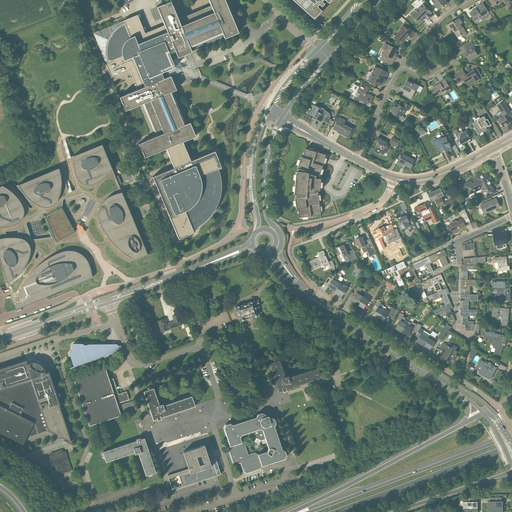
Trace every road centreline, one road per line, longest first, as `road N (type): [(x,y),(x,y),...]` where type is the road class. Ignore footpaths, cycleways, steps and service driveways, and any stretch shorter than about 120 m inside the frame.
road 1 (unclassified): [(174,276),(59,0)]
road 2 (secondary): [(265,255),(309,302),(461,396)]
road 3 (primary): [(511,435),(310,511)]
road 4 (secondary): [(493,412),(315,297)]
road 5 (primary): [(462,424),(293,511)]
road 6 (primary): [(339,511),(511,447)]
road 7 (residential): [(457,377),(322,295)]
road 8 (secondary): [(277,251),(281,239),(266,214),(264,185),(281,118)]
road 9 (primary): [(395,511),(511,471)]
road 10 (secondary): [(268,112),(254,165),(257,230)]
